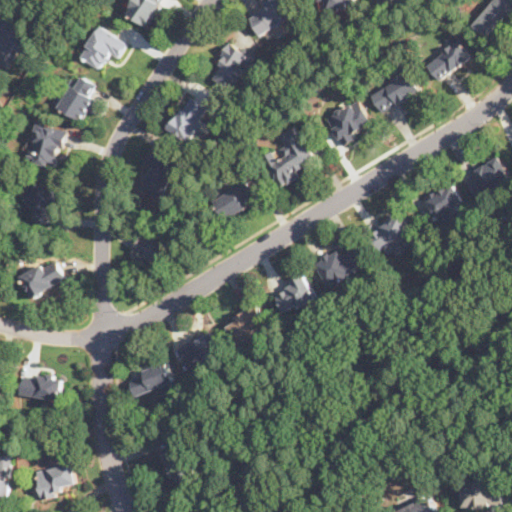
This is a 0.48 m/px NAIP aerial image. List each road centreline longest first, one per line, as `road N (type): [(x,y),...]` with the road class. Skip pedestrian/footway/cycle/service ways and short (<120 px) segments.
road 1 (residential): [(0,322),(65,336),(144,320),(459,128),(511,83)]
road 2 (residential): [(123,511),(102,412),(108,164),(126,123),(209,0)]
